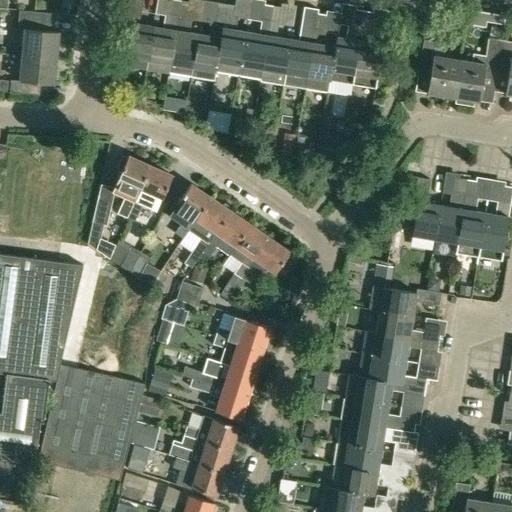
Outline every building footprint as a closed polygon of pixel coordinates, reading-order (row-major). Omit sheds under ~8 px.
[(151,25),(137,23),(140,0),(127,0),(124,22),(128,22),(121,64),(144,68),(146,59),(151,25)] [(169,0),(165,28),(151,25),(146,59),(144,68),(166,71),(167,62),(177,0),(169,0)] [(182,30),(187,0),(185,0),(177,0),(167,62),(166,71),(189,75),(190,66),(196,33),(182,30)] [(215,1),(212,21),(222,23),(215,60),(214,68),(236,72),(237,64),(243,31),(229,28),(233,4),(215,1)] [(243,31),(237,64),(236,72),(258,76),(260,67),(270,5),(261,3),(256,33),(243,31)] [(283,71),(288,38),(274,36),(279,6),(270,5),(260,67),(258,76),(258,79),(281,83),(283,71)] [(296,39),(288,38),(283,71),(281,83),(303,87),(305,75),(315,12),(316,8),(302,6),(296,39)] [(333,46),(328,79),(351,83),(363,10),(354,8),(351,26),(346,25),(345,33),(344,37),(334,35),(332,45),(333,46)] [(371,11),(363,10),(351,83),(374,86),(381,43),(372,42),(375,23),(369,23),(371,11)] [(23,29),(21,55),(56,58),(58,32),(48,31),(50,14),(19,11),(17,28),(23,29)] [(324,13),(315,12),(305,75),(303,87),(326,91),(328,79),(333,46),(332,45),(319,43),(324,13)] [(190,66),(189,75),(212,79),(214,68),(215,60),(222,23),(212,21),(210,35),(196,33),(190,66)] [(425,93),(451,97),(457,59),(433,55),(435,41),(421,38),(416,69),(428,71),(425,93)] [(470,61),(457,59),(451,97),(453,97),(453,103),(471,106),(472,101),(477,101),(483,65),(496,68),(500,40),(486,38),(483,55),(472,53),(470,61)] [(511,41),(500,40),(496,68),(507,69),(503,94),(505,94),(504,99),(511,100),(511,44),(511,42),(511,41)] [(0,79),(0,91),(39,95),(40,83),(53,84),(56,58),(21,55),(18,81),(0,79)] [(344,121),(336,120),(334,129),(343,130),(344,121)] [(283,133),(279,157),(291,159),(295,135),(283,133)] [(114,184),(111,191),(114,192),(124,197),(117,213),(120,214),(125,217),(148,165),(127,156),(126,158),(121,156),(116,167),(121,169),(116,180),(114,184)] [(170,174),(148,165),(125,217),(134,220),(141,204),(155,210),(170,174)] [(408,235),(432,239),(437,205),(423,203),(427,179),(414,177),(410,201),(414,201),(408,235)] [(447,204),(447,207),(437,205),(432,239),(454,242),(464,179),(457,178),(453,201),(447,204)] [(475,255),(477,246),(483,213),(469,210),(473,181),(464,179),(454,242),(457,243),(456,252),(475,255)] [(188,228),(209,196),(190,183),(168,215),(182,224),(175,234),(181,238),(188,228)] [(497,215),(483,213),(477,246),(475,255),(499,260),(501,250),(506,216),(511,186),(502,185),(497,215)] [(230,210),(209,196),(188,228),(201,237),(188,255),(195,260),(201,252),(230,210)] [(228,256),(234,246),(249,224),(230,210),(201,252),(208,257),(215,247),(228,256)] [(98,250),(103,224),(106,225),(107,220),(104,219),(93,217),(88,243),(98,250)] [(234,274),(240,279),(268,237),(249,224),(234,246),(228,256),(240,264),(234,274)] [(289,251),(268,237),(240,279),(247,284),(254,274),(257,276),(263,266),(273,273),(289,251)] [(128,272),(140,252),(130,247),(119,266),(128,272)] [(128,272),(137,279),(149,257),(140,252),(128,272)] [(56,380),(59,364),(82,264),(0,253),(0,373),(4,374),(0,406),(0,495),(27,499),(33,473),(39,418),(43,418),(48,379),(56,380)] [(194,265),(190,280),(203,283),(207,269),(194,265)] [(228,297),(240,279),(234,274),(220,294),(227,299),(228,297)] [(181,281),(178,292),(199,299),(203,288),(181,281)] [(367,308),(376,310),(411,315),(413,302),(436,306),(439,292),(415,288),(414,293),(370,286),(367,308)] [(196,309),(199,299),(178,292),(174,302),(196,309)] [(437,334),(408,329),(411,315),(376,310),(372,332),(435,343),(437,334)] [(214,336),(226,340),(236,343),(261,351),(269,328),(234,316),(229,332),(217,328),(214,336)] [(155,340),(166,343),(173,323),(162,319),(155,340)] [(359,353),(368,355),(403,360),(405,347),(434,352),(435,343),(372,332),(363,331),(359,353)] [(254,374),(261,351),(236,343),(226,340),(214,336),(211,345),(223,349),(219,362),(228,365),(254,374)] [(356,375),(365,377),(404,383),(402,392),(422,395),(424,378),(401,374),(403,360),(368,355),(359,353),(356,375)] [(221,388),(247,396),(254,374),(228,365),(219,362),(207,359),(202,372),(183,366),(180,375),(192,378),(199,381),(211,385),(221,388)] [(144,383),(59,364),(56,380),(38,461),(119,479),(144,383)] [(170,373),(155,368),(148,390),(163,394),(170,373)] [(388,390),(402,392),(404,383),(365,377),(356,375),(346,374),(342,397),(385,404),(388,390)] [(211,385),(199,381),(192,378),(189,387),(218,396),(214,411),(239,419),(247,396),(221,388),(211,385)] [(342,397),(339,419),(411,431),(412,423),(397,421),(398,416),(384,414),(385,404),(342,397)] [(195,439),(204,442),(230,450),(237,427),(202,416),(198,430),(185,426),(183,435),(192,438),(194,438),(195,439)] [(339,419),(335,441),(378,448),(379,439),(386,441),(391,436),(414,440),(415,432),(411,431),(339,419)] [(303,437),(312,439),(315,424),(306,422),(303,437)] [(222,473),(230,450),(204,442),(195,439),(194,438),(192,438),(188,449),(171,444),(168,455),(177,458),(197,464),(222,473)] [(405,468),(375,463),(378,448),(335,441),(331,464),(404,476),(405,468)] [(145,462),(128,458),(126,467),(142,472),(145,462)] [(197,464),(177,458),(174,467),(194,474),(190,487),(215,495),(222,473),(197,464)] [(331,464),(328,486),(337,487),(336,490),(361,494),(370,495),(372,481),(402,486),(404,476),(331,464)] [(487,511),(489,503),(465,499),(467,484),(454,482),(448,511),(487,511)] [(318,484),(314,508),(335,511),(387,511),(388,511),(359,506),(361,494),(336,490),(337,487),(328,486),(318,484)] [(162,502),(159,510),(164,511),(210,511),(214,503),(188,495),(185,503),(176,500),(174,506),(162,502)] [(511,511),(511,506),(489,503),(487,511),(511,511)]
